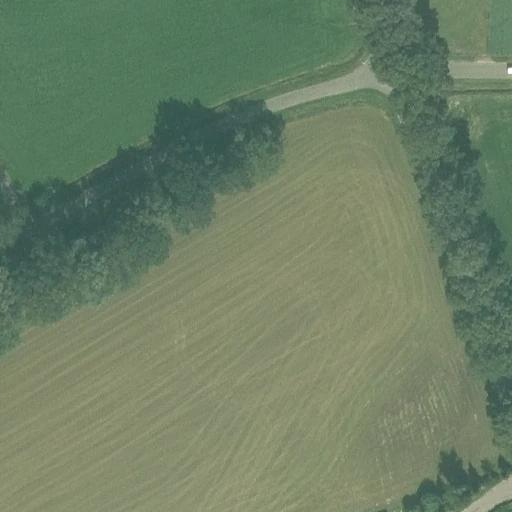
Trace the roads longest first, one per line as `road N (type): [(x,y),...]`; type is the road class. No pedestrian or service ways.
road 1 (unclassified): [(0,252),(234,119),(399,73)]
road 2 (unclassified): [(511,407),(399,73)]
